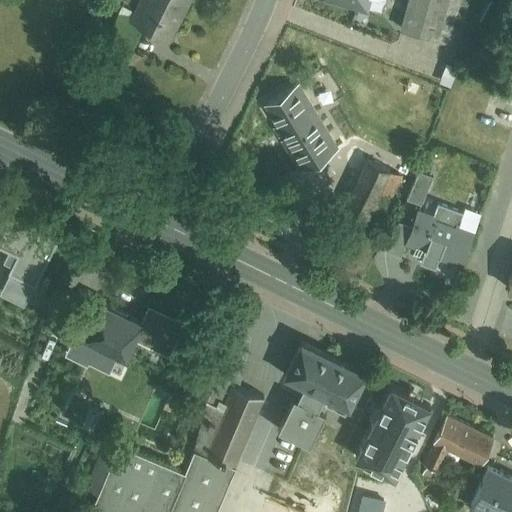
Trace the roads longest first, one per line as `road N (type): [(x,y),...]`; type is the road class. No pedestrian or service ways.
road 1 (primary): [(511,394),(155,223)]
road 2 (unclassified): [(263,0),(155,223)]
road 3 (primary): [(155,223),(0,146)]
